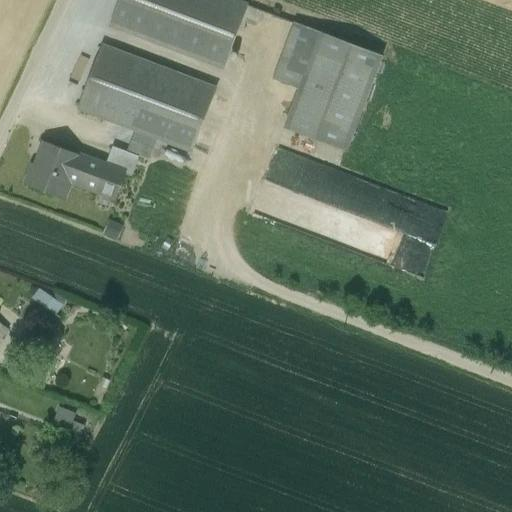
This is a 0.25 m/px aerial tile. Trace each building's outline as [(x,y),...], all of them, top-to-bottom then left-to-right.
[(121,0),(112,25),(224,67),(247,6),(230,0),(121,0)] [(300,91),(321,34),(295,25),(274,81),(300,91)] [(286,127),(346,150),(381,57),(321,34),(300,91),(286,127)] [(136,130),(158,139),(192,151),(215,90),(103,47),(80,108),(136,130)] [(127,152),(139,157),(149,161),(158,139),(136,130),(127,152)] [(106,166),(46,143),(38,167),(33,165),(25,185),(55,196),(61,178),(71,182),(97,192),(107,166),(106,166)] [(126,173),(125,175),(132,177),(139,157),(127,152),(113,147),(106,166),(107,166),(126,173)] [(126,173),(107,166),(97,192),(116,200),(125,175),(126,173)] [(425,274),(447,208),(324,167),(315,196),(265,179),(252,217),(425,274)] [(64,200),(71,182),(61,178),(55,196),(64,200)] [(69,296),(32,282),(28,293),(54,302),(47,321),(57,325),(69,296)] [(0,343),(9,333),(0,325),(0,343)] [(75,424),(63,423),(62,431),(74,432),(75,424)] [(75,457),(47,445),(44,453),(72,464),(75,457)]
